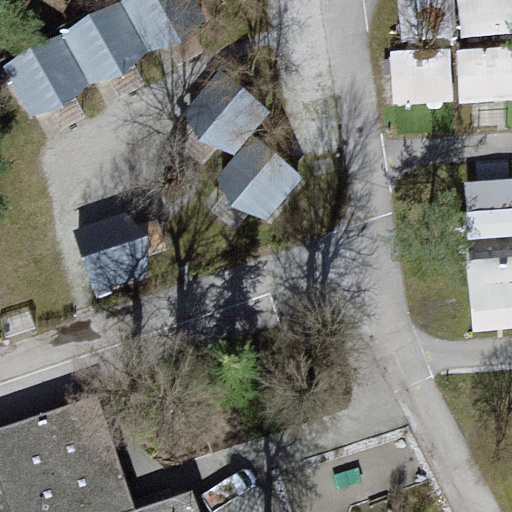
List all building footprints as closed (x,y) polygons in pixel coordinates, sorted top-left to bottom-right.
[(191,0),(139,0),(127,7),(156,57),(208,28),(191,0)] [(460,0),(402,0),(403,26),(461,24),(460,0)] [(511,0),(472,0),(473,25),(511,23),(511,0)] [(121,11),(69,40),(98,90),(150,61),(121,11)] [(465,92),(511,90),(511,41),(464,43),(465,92)] [(61,44),(9,73),(38,123),(90,94),(61,44)] [(457,93),(458,52),(396,51),(395,91),(457,93)] [(223,68),(185,115),(230,151),(268,104),(223,68)] [(255,144),(217,190),(262,226),(300,179),(255,144)] [(511,169),(467,171),(469,228),(511,226),(511,169)] [(133,219),(75,235),(90,290),(148,275),(133,219)] [(511,245),(470,247),(473,320),(511,318),(511,245)] [(135,511),(100,402),(0,433),(0,511),(216,511),(210,492),(146,511),(135,511)]
